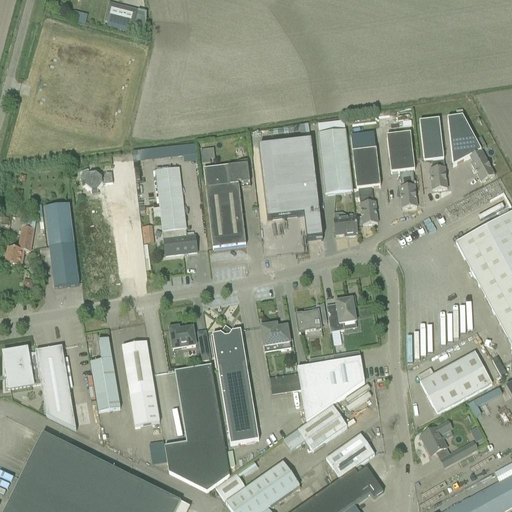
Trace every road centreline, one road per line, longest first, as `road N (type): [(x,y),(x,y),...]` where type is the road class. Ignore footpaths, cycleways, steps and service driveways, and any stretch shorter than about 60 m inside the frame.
road 1 (unclassified): [(364,257),(0,323)]
road 2 (unclassified): [(403,511),(393,291),(380,264),(364,257)]
road 3 (unclassified): [(364,257),(374,240),(474,187)]
